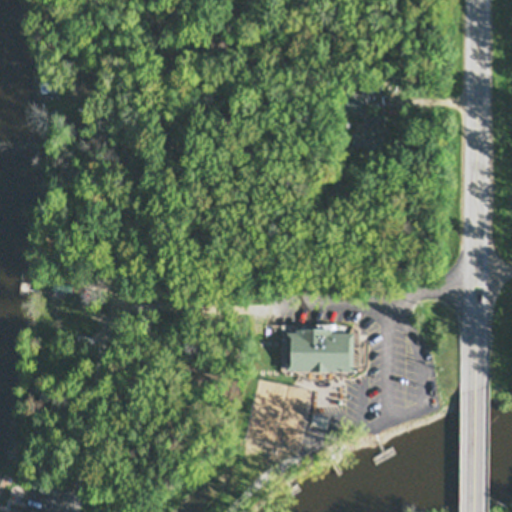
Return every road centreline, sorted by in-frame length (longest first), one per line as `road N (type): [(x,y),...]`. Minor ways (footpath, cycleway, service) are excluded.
road 1 (residential): [(477,267),(360,294),(118,313),(102,345),(76,511)]
road 2 (tertiary): [(476,389),(479,0)]
road 3 (tertiary): [(469,511),(476,389)]
